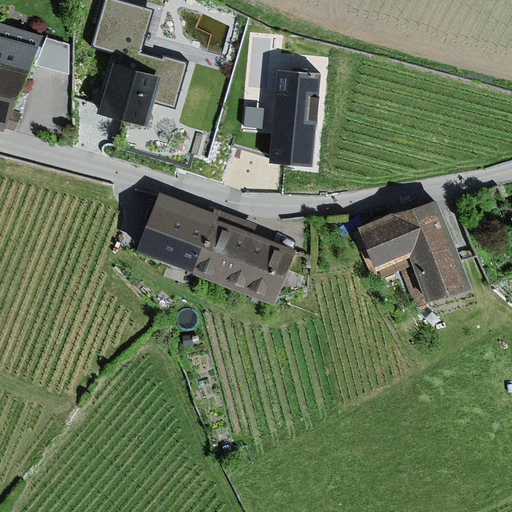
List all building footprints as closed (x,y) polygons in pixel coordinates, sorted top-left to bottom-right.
[(0,21),(0,128),(16,132),(19,122),(9,119),(43,35),(0,21)] [(161,75),(154,101),(204,116),(221,56),(197,49),(195,58),(137,42),(130,66),(161,75)] [(130,66),(116,62),(102,112),(147,125),(154,101),(161,75),(130,66)] [(222,215),(161,192),(139,249),(197,271),(220,219),(222,215)] [(438,199),(360,226),(382,276),(414,262),(411,251),(455,238),(438,199)] [(298,251),(220,219),(197,271),(277,304),(298,251)] [(475,287),(455,238),(411,251),(414,262),(430,301),(475,287)]
